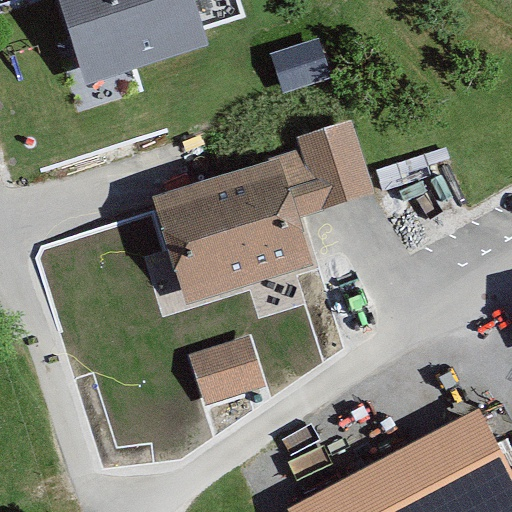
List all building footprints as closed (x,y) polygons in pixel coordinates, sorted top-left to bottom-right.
[(60,0),(87,79),(211,39),(198,0),(60,0)] [(342,114),(288,131),(311,202),(365,185),(342,114)] [(136,208),(171,305),(301,258),(287,219),(283,209),(279,197),(266,161),(136,208)] [(190,348),(207,400),(268,380),(251,328),(190,348)] [(511,490),(456,387),(265,490),(276,511),(507,511),(511,510),(511,490)]
